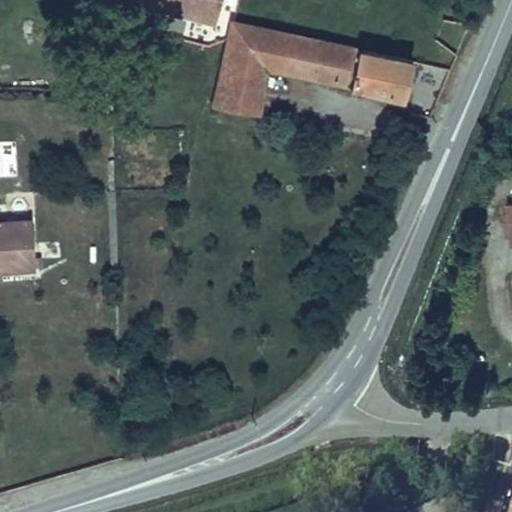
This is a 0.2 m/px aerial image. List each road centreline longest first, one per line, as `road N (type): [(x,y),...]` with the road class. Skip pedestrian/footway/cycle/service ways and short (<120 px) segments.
road 1 (tertiary): [(511,0),(361,342),(334,384)]
road 2 (tertiary): [(334,384),(294,419),(222,454),(36,511)]
road 3 (unclassified): [(334,384),(382,419),(511,413)]
